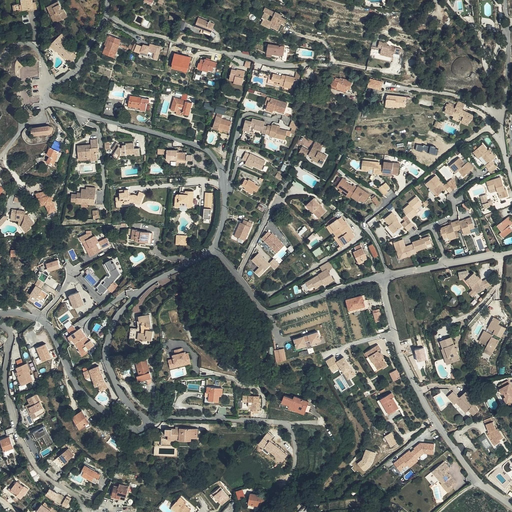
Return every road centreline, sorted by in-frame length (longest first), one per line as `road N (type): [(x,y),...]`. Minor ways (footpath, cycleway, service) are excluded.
road 1 (residential): [(213,249),(225,202),(209,151),(48,100),(48,83),(76,69),(107,0)]
road 2 (residential): [(511,505),(479,481),(433,417),(401,355),(379,277)]
road 3 (residential): [(148,419),(285,424),(295,443),(294,474),(266,511)]
road 4 (residential): [(213,249),(147,285),(110,334),(108,362),(118,385),(148,419)]
road 5 (residential): [(86,511),(75,493),(47,476),(21,436),(6,379),(9,330),(0,324)]
road 6 (residential): [(148,419),(136,427),(112,416),(77,384),(48,325),(0,312)]
road 7 (residential): [(379,277),(262,312),(213,249)]
road 8 (unknown): [(273,422),(264,385),(200,364),(185,338),(173,342)]
road 9 (residential): [(511,250),(379,277)]
